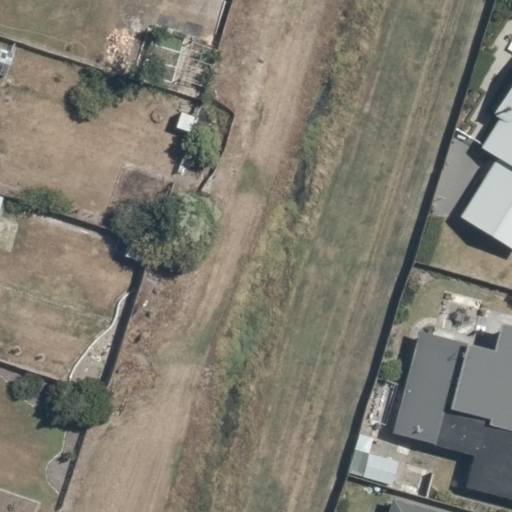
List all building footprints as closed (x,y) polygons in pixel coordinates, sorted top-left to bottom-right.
[(511,18),(492,52),(446,126),(490,153),(453,213),(511,248),(511,18)] [(15,50),(0,44),(0,79),(4,81),(15,50)] [(0,247),(4,249),(19,200),(0,193),(0,247)] [(511,323),(492,319),(486,345),(411,327),(386,430),(469,450),(461,485),(511,496),(511,323)] [(436,511),(387,499),(383,511),(436,511)]
